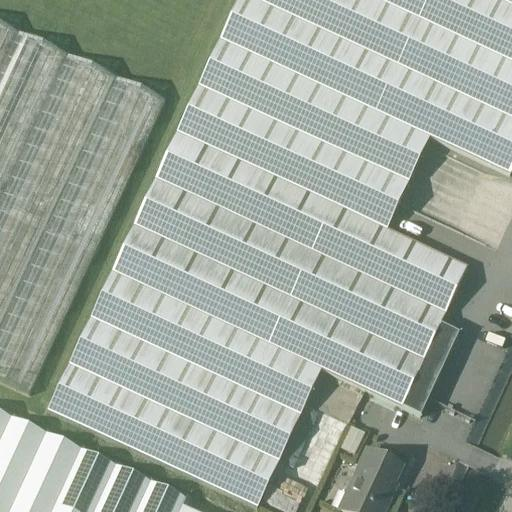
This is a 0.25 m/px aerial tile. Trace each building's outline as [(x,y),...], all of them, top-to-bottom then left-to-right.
[(386,232),(398,207),(429,141),(509,178),(511,170),(511,0),(238,0),(46,415),(253,511),(256,511),(321,374),(401,411),(439,329),(467,270),(386,232)] [(165,105),(0,28),(0,383),(29,398),(165,105)] [(457,337),(439,329),(401,411),(419,419),(457,337)] [(0,416),(0,511),(180,511),(185,502),(0,416)] [(356,454),(365,432),(351,426),(342,448),(356,454)] [(384,511),(390,499),(388,498),(401,470),(366,454),(339,511),(384,511)]
